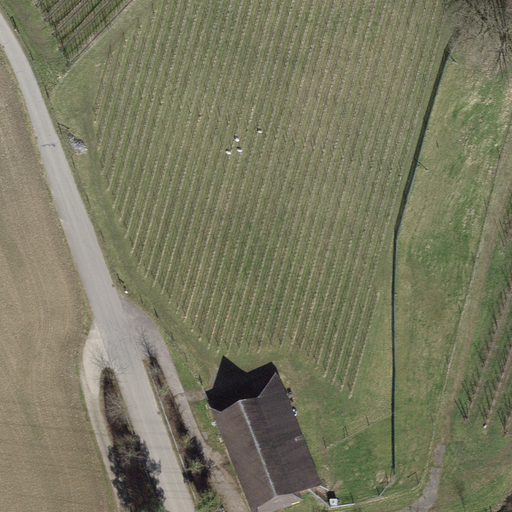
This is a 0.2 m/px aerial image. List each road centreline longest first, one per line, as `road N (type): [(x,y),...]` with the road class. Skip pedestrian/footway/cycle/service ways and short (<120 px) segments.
road 1 (unclassified): [(181,511),(32,79),(0,24)]
road 2 (track): [(124,511),(93,366),(117,332),(151,339),(237,511)]
